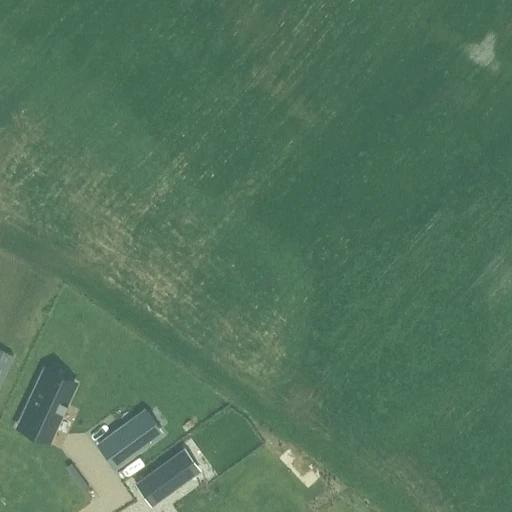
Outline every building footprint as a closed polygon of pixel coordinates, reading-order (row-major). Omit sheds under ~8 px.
[(62,308),(103,214),(8,173),(0,166),(0,153),(13,138),(17,129),(0,122),(0,277),(22,287),(32,295),(62,308)] [(153,235),(131,277),(229,330),(256,281),(232,268),(228,276),(153,235)] [(127,284),(122,294),(142,303),(146,293),(127,284)] [(0,418),(2,406),(0,407),(0,385),(14,356),(16,347),(0,344),(0,418)] [(45,366),(23,417),(53,431),(75,381),(45,366)] [(144,415),(97,446),(113,469),(159,437),(144,415)] [(182,450),(135,483),(152,506),(190,478),(184,470),(192,464),(182,450)]
